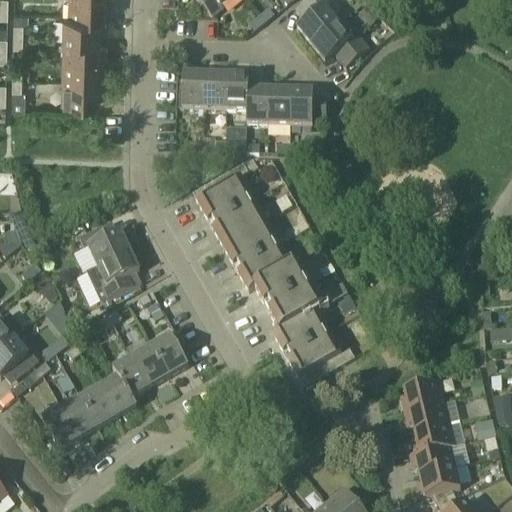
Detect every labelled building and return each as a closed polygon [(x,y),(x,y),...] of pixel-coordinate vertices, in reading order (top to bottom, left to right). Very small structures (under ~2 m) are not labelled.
[(0,0),(0,7),(9,8),(8,0),(0,0)] [(65,17),(106,19),(106,13),(111,13),(111,0),(69,0),(69,16),(65,16),(65,17)] [(232,0),(195,0),(213,21),(215,21),(225,13),(222,9),(232,0)] [(311,51),(339,28),(331,19),(340,12),(330,0),(313,0),(295,14),(305,27),(297,34),(311,51)] [(9,8),(0,7),(0,18),(8,19),(9,8)] [(14,38),(24,38),(25,16),(15,16),(14,38)] [(64,39),(101,40),(101,34),(105,35),(106,19),(65,17),(64,39)] [(339,28),(311,51),(326,68),(335,60),(346,73),(369,54),(344,24),(339,28)] [(14,38),(14,48),(24,48),(24,38),(14,38)] [(100,45),(101,40),(64,39),(63,61),(105,62),(105,46),(100,45)] [(105,62),(63,61),(63,82),(104,83),(105,67),(100,67),(100,63),(105,63),(105,62)] [(23,81),(23,70),(13,70),(13,81),(23,81)] [(205,115),(206,79),(184,79),(183,86),(178,86),(178,84),(177,84),(177,91),(176,120),(177,120),(177,114),(205,115)] [(206,79),(205,115),(226,116),(227,80),(206,79)] [(249,94),(250,81),(227,80),(226,116),(247,116),(248,116),(249,94)] [(104,83),(63,82),(62,105),(99,105),(99,99),(104,99),(104,83)] [(270,95),(249,94),(248,116),(247,116),(247,130),(269,130),(270,95)] [(269,130),(291,131),(292,95),(270,95),(269,130)] [(292,95),(291,131),(313,131),(313,126),(327,127),(327,103),(314,103),(314,96),(292,95)] [(226,145),(226,157),(246,157),(246,145),(226,145)] [(240,183),(241,182),(249,177),(244,168),(234,174),(240,183)] [(232,187),(240,183),(234,174),(227,178),(232,187)] [(219,182),(224,192),(232,187),(227,178),(219,182)] [(209,200),(198,207),(223,250),(244,238),(266,226),(241,182),(240,183),(232,187),(224,192),(217,196),(209,200)] [(212,187),(217,196),(224,192),(219,182),(212,187)] [(209,200),(217,196),(212,187),(204,191),(209,200)] [(204,191),(193,198),(198,207),(209,200),(204,191)] [(244,238),(223,250),(249,296),(255,292),(254,291),(269,282),(270,282),(283,274),(291,269),(279,248),(266,226),(244,238)] [(87,276),(98,271),(130,256),(121,236),(118,237),(113,227),(79,242),(85,253),(88,252),(97,271),(87,276)] [(130,256),(98,271),(87,276),(96,297),(103,294),(108,305),(142,289),(137,278),(140,277),(130,256)] [(291,269),(283,274),(270,282),(269,282),(254,291),(255,292),(279,334),(280,336),(295,328),(296,327),(309,320),(317,315),(323,311),(297,266),(291,269)] [(28,287),(42,276),(35,268),(22,280),(28,287)] [(44,276),(31,287),(38,295),(50,285),(44,276)] [(490,285),(483,286),(484,299),(491,298),(490,285)] [(341,286),(327,294),(333,306),(348,298),(345,293),(341,286)] [(138,304),(142,311),(151,306),(147,299),(138,304)] [(43,318),(63,340),(76,328),(55,307),(43,318)] [(109,321),(113,329),(123,323),(118,315),(109,321)] [(342,358),(317,315),(309,320),(296,327),(295,328),(280,336),(279,334),(273,338),(299,383),(310,376),(318,372),(325,368),(333,363),(341,359),(342,358)] [(492,333),(491,315),(482,316),(483,333),(492,333)] [(0,318),(0,354),(14,342),(24,335),(10,317),(4,322),(0,318)] [(109,321),(101,326),(105,333),(113,329),(109,321)] [(502,345),(501,333),(490,334),(490,346),(502,345)] [(169,382),(188,370),(171,340),(151,351),(169,382)] [(14,342),(0,354),(0,381),(1,383),(25,363),(32,372),(39,367),(32,357),(28,359),(14,342)] [(42,352),(46,360),(67,351),(63,342),(42,352)] [(169,382),(151,351),(150,352),(146,344),(137,350),(142,357),(133,362),(150,392),(169,382)] [(75,352),(81,359),(89,352),(83,345),(75,352)] [(75,352),(68,358),(73,364),(81,359),(75,352)] [(341,359),(346,368),(355,363),(350,354),(342,358),(341,359)] [(333,363),(338,372),(343,369),(346,368),(341,359),(333,363)] [(150,392),(133,362),(113,373),(118,382),(119,381),(131,403),(132,403),(150,392)] [(325,368),(331,377),(338,372),(333,363),(325,368)] [(38,373),(43,380),(51,374),(45,367),(38,373)] [(318,372),(323,381),(331,377),(325,368),(318,372)] [(310,376),(315,385),(323,381),(318,372),(310,376)] [(38,373),(30,380),(35,387),(43,380),(38,373)] [(310,376),(299,383),(304,392),(315,385),(310,376)] [(132,403),(131,403),(119,381),(118,382),(100,392),(117,422),(137,411),(132,403)] [(405,417),(445,408),(440,386),(404,394),(406,400),(401,402),(405,417)] [(117,422),(100,392),(81,403),(99,433),(117,422)] [(498,423),(511,422),(511,400),(496,400),(498,423)] [(99,433),(81,403),(62,414),(80,444),(99,433)] [(445,408),(405,417),(409,433),(413,432),(414,437),(450,429),(445,408)] [(80,444),(62,414),(43,425),(60,455),(80,444)] [(411,444),(415,458),(415,459),(450,451),(451,452),(455,451),(450,429),(414,437),(416,442),(411,444)] [(455,472),(451,452),(450,451),(415,459),(415,458),(410,459),(414,476),(419,475),(420,480),(455,472)] [(434,500),(439,511),(440,511),(450,507),(445,498),(461,494),(455,472),(420,480),(421,486),(416,487),(420,503),(434,500)] [(0,505),(8,499),(0,488),(0,505)] [(326,508),(329,511),(360,511),(345,493),(326,508)]
